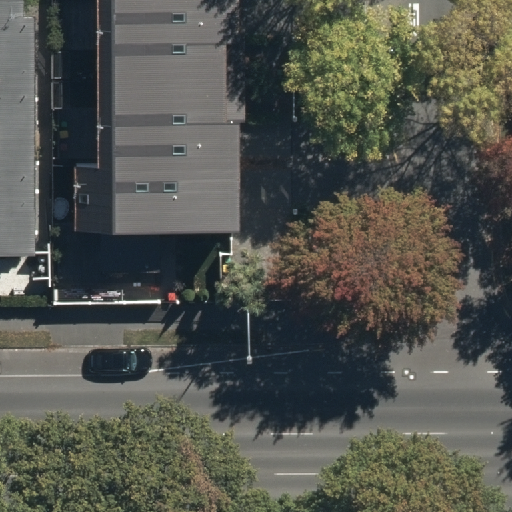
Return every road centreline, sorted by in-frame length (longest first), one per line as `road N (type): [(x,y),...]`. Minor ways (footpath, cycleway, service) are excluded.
road 1 (unclassified): [(451,454),(446,0)]
road 2 (primary): [(0,457),(451,454)]
